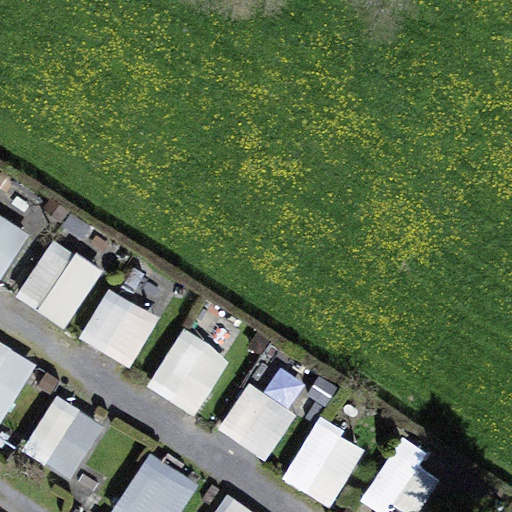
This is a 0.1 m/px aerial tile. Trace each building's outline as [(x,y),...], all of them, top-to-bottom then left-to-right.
[(0,284),(0,285),(31,234),(0,215),(0,284)] [(68,330),(105,270),(57,239),(19,299),(68,330)] [(132,369),(163,316),(111,287),(81,340),(132,369)] [(201,420),(252,339),(207,311),(156,391),(201,420)] [(0,340),(0,422),(3,424),(41,369),(0,340)] [(267,356),(218,430),(269,463),(318,389),(267,356)] [(30,442),(80,474),(112,425),(62,393),(30,442)] [(332,509),(370,448),(322,418),(284,479),(332,509)] [(367,501),(389,511),(421,511),(446,464),(399,440),(367,501)] [(149,453),(114,511),(185,511),(202,483),(149,453)] [(254,511),(229,495),(217,511),(254,511)]
